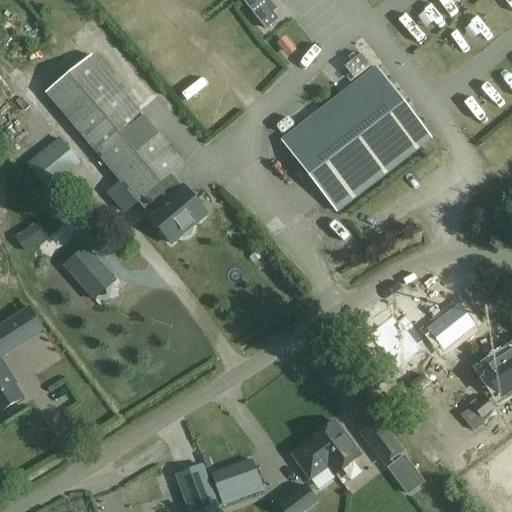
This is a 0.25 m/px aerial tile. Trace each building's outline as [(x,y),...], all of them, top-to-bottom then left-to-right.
[(20,0),(0,14),(0,28),(15,51),(88,0),(20,0)] [(150,0),(107,0),(94,10),(189,138),(230,108),(150,0)] [(279,19),(263,0),(242,0),(266,29),(279,19)] [(420,0),(434,16),(444,8),(437,0),(420,0)] [(43,92),(117,180),(106,189),(107,191),(106,192),(126,215),(126,214),(128,216),(144,203),(140,198),(170,173),(182,163),(166,142),(165,143),(92,53),(43,92)] [(355,80),(372,66),(362,54),(345,67),(355,80)] [(336,212),(430,138),(375,68),(281,142),(336,212)] [(0,107),(9,101),(3,93),(0,95),(0,107)] [(49,189),(81,163),(60,137),(28,163),(49,189)] [(140,198),(144,203),(151,212),(148,215),(172,243),(181,235),(185,237),(189,236),(192,234),(193,230),(192,226),(207,214),(183,186),(182,187),(170,173),(140,198)] [(24,253),(34,245),(23,231),(13,239),(24,253)] [(82,308),(116,280),(98,259),(64,287),(82,308)] [(444,351),(475,325),(459,305),(428,331),(444,351)] [(31,311),(5,327),(17,346),(43,330),(31,311)] [(392,317),(369,336),(397,370),(420,351),(418,347),(426,341),(403,313),(395,320),(392,317)] [(5,327),(0,330),(0,356),(17,346),(5,327)] [(501,397),(511,389),(511,353),(484,371),(501,397)] [(10,378),(12,377),(2,361),(0,362),(0,412),(23,398),(10,378)] [(487,399),(480,404),(477,401),(471,406),(482,419),(495,409),(487,399)] [(379,420),(363,432),(384,461),(400,449),(379,420)] [(310,440),(311,441),(292,455),(310,479),(328,465),(335,474),(360,455),(335,422),(310,440)] [(511,451),(503,458),(511,470),(511,451)] [(213,475),(224,504),(262,490),(252,461),(213,475)] [(203,464),(175,474),(189,511),(215,511),(220,510),(203,464)] [(423,482),(415,472),(401,483),(408,493),(423,482)] [(283,511),(305,511),(319,502),(305,483),(277,504),(283,511)]
